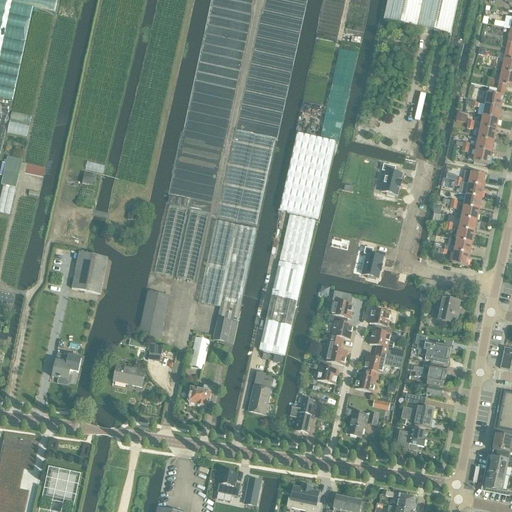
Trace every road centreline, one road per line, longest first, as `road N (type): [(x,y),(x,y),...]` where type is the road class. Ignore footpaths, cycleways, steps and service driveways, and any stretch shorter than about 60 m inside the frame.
road 1 (unclassified): [(330,467),(0,417)]
road 2 (residential): [(498,286),(399,264),(421,162)]
road 3 (tertiary): [(460,487),(492,313)]
road 4 (unclassified): [(330,467),(358,326)]
